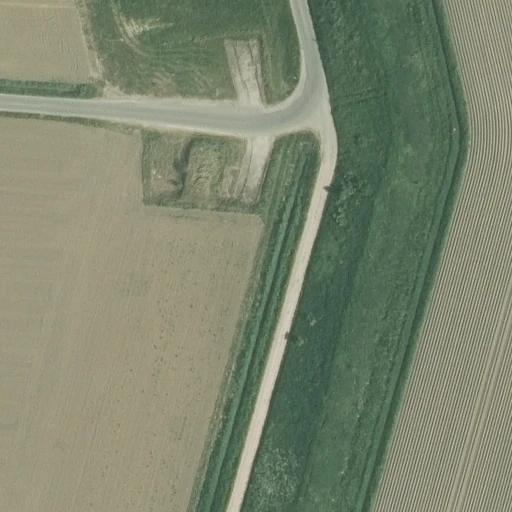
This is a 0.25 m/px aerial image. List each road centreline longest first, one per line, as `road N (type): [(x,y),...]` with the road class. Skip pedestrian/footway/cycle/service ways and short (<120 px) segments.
road 1 (unclassified): [(232,511),(329,154),(325,125),(307,109)]
road 2 (tertiary): [(0,105),(268,124),(307,109)]
